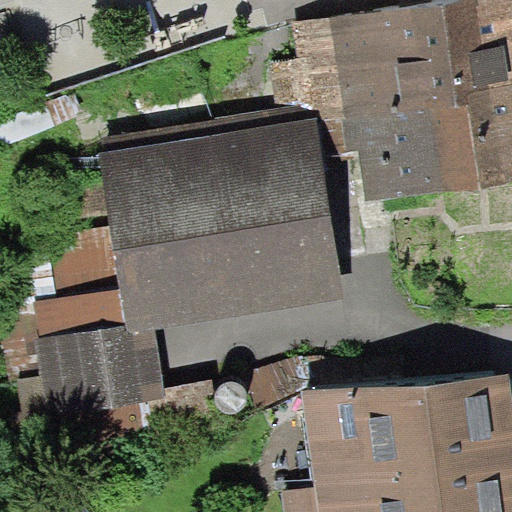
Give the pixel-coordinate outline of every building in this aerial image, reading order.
[(511,0),(433,0),(292,21),(297,58),(269,63),(276,109),(313,103),(322,157),(359,151),(366,202),(511,180),(511,0)] [(276,109),(101,136),(104,151),(97,152),(100,169),(107,213),(109,226),(120,287),(125,324),(126,332),(155,327),(345,297),(322,157),(313,103),(276,109)] [(100,169),(51,177),(58,221),(107,213),(100,169)] [(53,261),(58,298),(120,287),(109,226),(48,236),(53,261)] [(58,298),(53,261),(0,269),(0,330),(8,381),(40,376),(34,339),(42,337),(36,301),(58,298)] [(36,301),(42,337),(125,324),(120,287),(58,298),(36,301)] [(165,389),(155,327),(126,332),(125,324),(42,337),(34,339),(40,376),(47,417),(78,412),(140,402),(166,398),(165,389)] [(257,408),(317,383),(303,351),(243,376),(257,408)] [(511,511),(511,383),(510,369),(303,393),(317,486),(320,511),(511,511)] [(0,425),(47,417),(40,376),(8,381),(0,382),(0,425)] [(212,381),(165,389),(166,398),(140,402),(145,437),(220,424),(212,381)] [(140,402),(78,412),(83,446),(145,437),(140,402)] [(283,511),(320,511),(317,486),(281,489),(283,511)]
